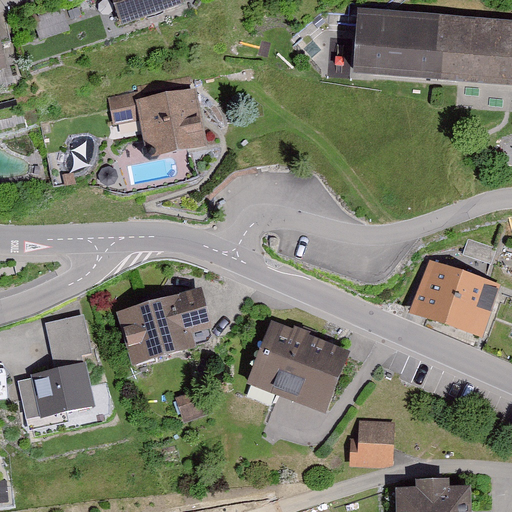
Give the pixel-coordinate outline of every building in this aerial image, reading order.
[(112,0),(123,30),(184,8),(180,0),(112,0)] [(511,28),(360,16),(355,80),(511,92),(511,28)] [(137,92),(108,97),(114,129),(137,125),(143,162),(205,152),(196,95),(139,105),(137,92)] [(498,292),(427,264),(405,319),(477,347),(498,292)] [(205,295),(118,315),(130,366),(197,351),(194,340),(214,335),(205,295)] [(86,318),(46,326),(56,374),(28,379),(36,423),(96,411),(87,366),(95,364),(86,318)] [(348,357),(275,329),(251,390),(324,418),(348,357)] [(189,423),(211,417),(205,395),(182,402),(189,423)] [(392,428),(362,426),(361,445),(354,444),(353,464),(390,466),(392,428)] [(420,495),(400,496),(400,511),(468,511),(468,493),(447,494),(446,486),(433,486),(420,487),(420,495)]
